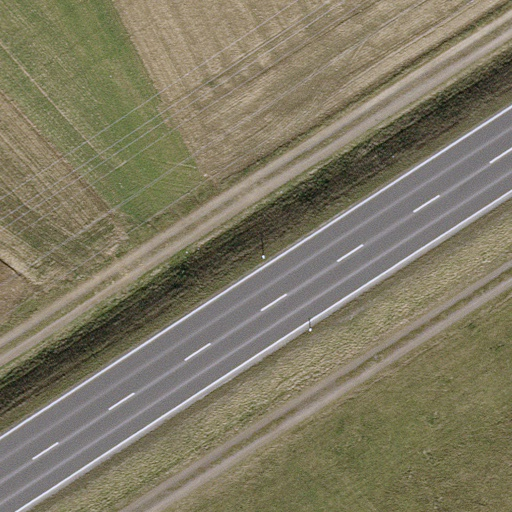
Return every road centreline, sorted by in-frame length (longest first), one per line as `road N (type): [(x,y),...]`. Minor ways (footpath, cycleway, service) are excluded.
road 1 (track): [(511,28),(0,358)]
road 2 (primary): [(0,484),(511,154)]
road 3 (track): [(511,274),(140,511)]
